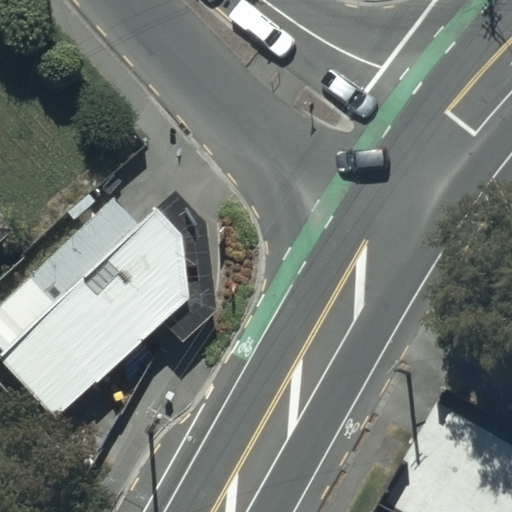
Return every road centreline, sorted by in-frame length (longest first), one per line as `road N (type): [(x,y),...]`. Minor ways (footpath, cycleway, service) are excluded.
road 1 (secondary): [(511,124),(413,258),(272,511)]
road 2 (secondary): [(185,511),(351,219)]
road 3 (secondary): [(351,219),(297,176),(129,0)]
road 4 (secondary): [(511,71),(351,219)]
road 5 (secondary): [(266,0),(302,27),(436,89)]
road 6 (secondary): [(351,219),(436,89)]
